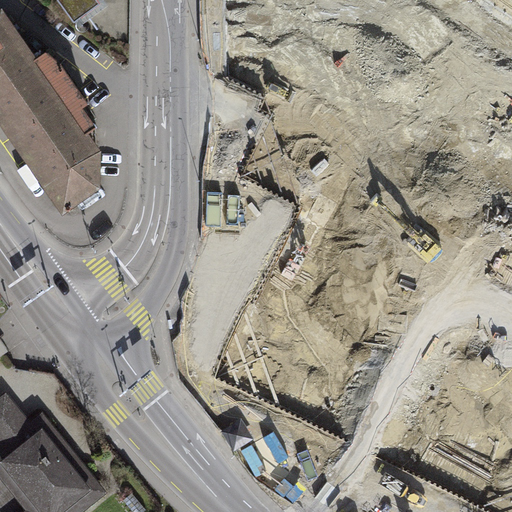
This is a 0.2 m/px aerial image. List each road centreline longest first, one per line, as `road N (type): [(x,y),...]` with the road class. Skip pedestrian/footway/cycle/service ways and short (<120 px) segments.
road 1 (secondary): [(164,0),(162,245),(126,301),(78,331)]
road 2 (primary): [(231,511),(130,403),(78,331)]
road 3 (primary): [(78,331),(0,223)]
